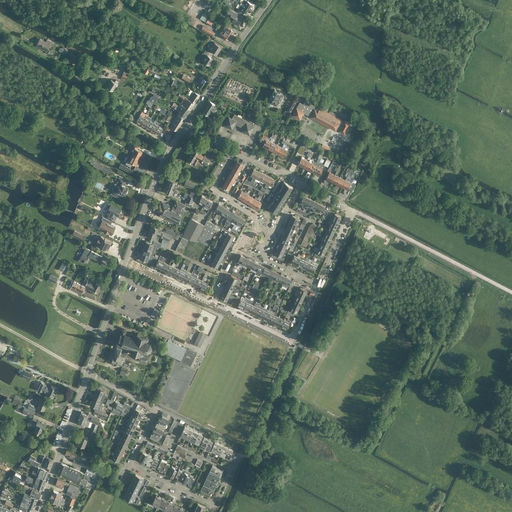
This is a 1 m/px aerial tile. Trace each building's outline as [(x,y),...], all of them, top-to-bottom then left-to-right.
[(247,1),(245,0),(243,0),(242,3),(241,2),(239,5),(240,6),(238,9),(241,11),(246,14),(248,11),(249,12),(251,9),(250,8),(252,4),(247,1)] [(243,17),(229,9),(226,15),(229,17),(230,17),(233,19),(231,22),(238,26),(240,23),(239,22),(243,17)] [(205,22),(208,17),(203,14),(200,19),(205,22)] [(231,36),(234,31),(231,29),(232,27),(226,23),(224,21),(219,28),(231,36)] [(211,36),(214,32),(203,26),(201,30),(211,36)] [(231,36),(219,28),(217,27),(215,29),(218,31),(219,31),(224,34),(222,36),(228,40),(231,36)] [(45,42),(40,39),(36,46),(47,51),(50,45),(52,46),(54,43),(47,40),(45,42)] [(217,54),(221,48),(213,42),(211,45),(214,46),(211,51),(217,54)] [(76,64),(79,57),(73,54),(74,51),(71,49),(68,55),(71,57),(69,61),(76,64)] [(209,66),(213,59),(211,58),(212,55),(205,51),(204,53),(206,55),(202,61),(209,66)] [(126,81),(130,72),(125,70),(121,79),(126,81)] [(188,83),(190,79),(183,75),(181,79),(188,83)] [(209,78),(203,75),(201,78),(200,77),(195,85),(201,90),(209,78)] [(114,82),(111,80),(106,87),(112,91),(115,87),(117,84),(118,82),(116,80),(114,82)] [(279,102),(283,94),(274,90),(270,97),(270,98),(270,99),(268,102),(272,104),(271,105),(272,105),(273,105),(276,106),(278,103),(279,102)] [(194,104),(199,96),(198,95),(193,92),(192,91),(187,99),(194,104)] [(190,109),(194,104),(187,99),(180,93),(178,96),(183,99),(180,103),(190,109)] [(290,113),(296,101),(292,99),(286,111),(290,113)] [(206,106),(202,112),(208,116),(209,113),(213,115),(215,112),(217,108),(214,106),(215,104),(209,101),(206,106)] [(313,106),(305,101),(303,105),(299,103),(296,108),(292,116),(299,120),(303,112),(310,116),(310,117),(335,130),(336,129),(338,130),(337,131),(344,135),(350,123),(343,119),(342,121),(334,117),(336,114),(329,111),(328,113),(322,110),(324,107),(315,102),(313,106)] [(226,111),(229,105),(223,102),(220,108),(226,111)] [(179,106),(174,103),(171,106),(174,108),(175,109),(177,107),(187,114),(190,109),(180,103),(180,104),(179,106)] [(328,105),(327,107),(344,116),(351,120),(352,117),(351,116),(329,104),(328,105)] [(184,118),(187,114),(177,107),(175,109),(178,111),(177,113),(184,118)] [(146,115),(142,113),(140,115),(136,121),(140,124),(146,115)] [(238,116),(234,114),(232,119),(228,117),(224,125),(232,129),(235,124),(237,125),(240,118),(241,117),(239,116),(238,116)] [(145,127),(150,118),(149,117),(150,117),(146,115),(140,124),(145,127)] [(176,131),(184,119),(178,115),(170,127),(176,131)] [(254,120),(263,125),(266,126),(267,124),(268,124),(263,121),(263,120),(255,117),(255,118),(254,120)] [(149,130),(154,122),(150,120),(151,118),(150,118),(145,127),(149,130)] [(249,135),(254,127),(253,127),(254,125),(240,118),(237,125),(243,128),(242,131),(249,135)] [(157,124),(154,122),(149,130),(154,132),(159,123),(157,124)] [(159,135),(163,128),(164,126),(159,123),(154,132),(159,135)] [(97,135),(104,139),(107,135),(99,130),(97,135)] [(263,135),(260,141),(263,143),(262,145),(263,145),(262,146),(265,147),(268,148),(271,142),(273,138),(274,135),(275,135),(272,134),(271,137),(270,136),(269,138),(263,135)] [(271,142),(268,148),(273,151),(276,144),(273,143),(271,142)] [(139,158),(142,152),(137,149),(139,146),(134,144),(130,151),(133,152),(131,155),(139,158)] [(276,144),(273,151),(279,153),(282,147),(279,146),(276,144)] [(282,147),(279,153),(284,156),(287,150),(284,148),(282,147)] [(196,166),(199,160),(202,155),(198,153),(199,151),(194,148),(188,160),(193,162),(193,164),(196,166)] [(211,158),(205,154),(204,156),(202,155),(199,160),(205,163),(204,164),(206,166),(211,158)] [(136,169),(140,162),(138,161),(139,158),(131,155),(127,164),(136,169)] [(304,166),(307,160),(301,157),(298,164),(304,166)] [(314,172),(321,159),(319,158),(316,162),(313,161),(312,163),(309,169),(314,172)] [(320,175),(324,166),(322,164),(322,163),(321,163),(323,160),(321,159),(314,172),(320,175)] [(96,162),(92,160),(91,164),(95,165),(94,167),(103,171),(103,172),(111,175),(113,169),(96,161),(96,162)] [(309,169),(312,163),(307,160),(304,166),(309,169)] [(243,170),(246,165),(243,164),(241,163),(238,161),(235,166),(240,169),(243,170)] [(130,172),(131,170),(131,169),(121,164),(120,167),(130,172)] [(238,174),(240,169),(235,166),(232,171),(238,174)] [(345,180),(342,187),(347,190),(352,180),(350,179),(355,168),(352,166),(351,169),(348,174),(347,177),(345,180)] [(256,177),(259,171),(254,168),(251,175),(256,177)] [(238,181),(239,179),(236,177),(238,174),(232,171),(229,176),(235,179),(238,181)] [(261,180),(264,174),(259,171),(256,177),(261,180)] [(329,172),(326,179),(331,181),(334,175),(329,172)] [(267,183),(270,176),(264,174),(261,180),(267,183)] [(334,175),(331,181),(336,184),(340,178),(334,175)] [(232,184),(235,179),(229,176),(226,181),(232,184)] [(272,185),(275,179),(270,176),(267,183),(272,185)] [(113,193),(112,194),(116,196),(117,196),(118,195),(118,194),(124,197),(128,188),(123,186),(123,185),(125,179),(119,177),(116,184),(115,183),(112,189),(114,190),(114,191),(113,193)] [(340,178),(336,184),(342,187),(345,180),(343,179),(340,178)] [(177,182),(169,179),(169,180),(168,180),(167,183),(167,185),(176,189),(177,186),(176,186),(177,182)] [(194,183),(186,180),(184,185),(193,188),(195,183),(198,184),(199,182),(195,181),(194,183)] [(274,192),(280,181),(278,180),(272,191),(274,192)] [(227,192),(229,190),(232,184),(226,181),(223,186),(226,188),(224,191),(227,192)] [(285,200),(293,187),(285,182),(277,195),(285,200)] [(176,189),(167,185),(166,187),(165,187),(164,190),(165,190),(164,191),(172,195),(174,195),(175,193),(177,193),(178,190),(176,189)] [(245,193),(242,191),(239,195),(238,197),(243,200),(247,194),(248,192),(246,191),(245,193)] [(186,201),(185,204),(185,205),(191,207),(193,204),(195,202),(197,197),(195,197),(189,194),(187,198),(186,201)] [(248,203),(252,197),(247,194),(243,200),(248,203)] [(277,213),(285,200),(277,195),(269,208),(277,213)] [(203,206),(204,205),(207,199),(202,196),(199,202),(201,203),(200,205),(203,206)] [(304,208),(309,198),(304,196),(301,202),(300,203),(303,205),(302,207),(304,208)] [(255,199),(252,197),(248,203),(253,206),(257,200),(258,198),(256,197),(255,199)] [(311,207),(315,201),(309,198),(304,208),(307,209),(309,206),(311,207)] [(209,208),(213,202),(207,199),(204,205),(209,208)] [(258,209),(262,203),(257,200),(253,206),(258,209)] [(161,202),(156,213),(178,224),(184,210),(185,207),(184,206),(185,205),(185,204),(177,201),(176,202),(173,207),(161,202)] [(315,213),(317,210),(320,204),(315,201),(311,207),(313,208),(313,209),(313,212),(315,213)] [(108,211),(105,217),(112,220),(115,215),(118,216),(121,210),(110,204),(108,204),(107,206),(108,208),(109,208),(107,211),(108,211)] [(220,213),(224,207),(219,204),(215,209),(220,213)] [(322,213),(325,206),(320,204),(317,210),(322,213)] [(226,216),(229,210),(224,207),(220,213),(225,216),(226,216)] [(227,225),(234,213),(229,210),(226,216),(225,216),(224,218),(227,219),(226,220),(227,221),(225,223),(227,225)] [(333,216),(331,214),(327,213),(328,211),(326,210),(323,215),(326,216),(329,218),(332,219),(338,222),(341,216),(334,213),(333,216)] [(236,222),(239,216),(234,213),(227,225),(229,226),(231,223),(233,220),(236,222)] [(296,224),(299,218),(293,215),(290,221),(296,224)] [(239,216),(236,222),(235,224),(237,225),(240,227),(245,219),(239,216)] [(98,221),(97,224),(97,226),(99,226),(99,227),(104,229),(103,230),(102,230),(111,235),(115,227),(109,223),(110,221),(103,217),(101,220),(102,220),(101,222),(100,221),(98,221)] [(205,225),(192,219),(183,235),(198,242),(199,241),(207,245),(217,226),(207,221),(205,225)] [(336,227),(338,222),(332,219),(330,225),(336,227)] [(294,229),(296,224),(290,221),(287,226),(294,229)] [(164,235),(165,233),(157,230),(158,227),(152,225),(150,231),(156,233),(160,234),(164,235)] [(336,227),(330,225),(328,227),(325,226),(324,229),(327,230),(333,233),(336,227)] [(291,235),(294,229),(287,226),(285,232),(291,235)] [(331,238),(333,233),(327,230),(325,236),(331,238)] [(82,241),(84,236),(75,231),(72,236),(82,241)] [(155,239),(156,233),(150,231),(148,236),(155,239)] [(289,240),(291,235),(285,232),(282,237),(289,240)] [(231,241),(234,236),(228,233),(225,238),(231,241)] [(95,237),(94,240),(95,241),(96,242),(96,243),(97,244),(96,244),(107,250),(109,246),(108,246),(109,243),(110,244),(111,242),(106,239),(105,238),(105,239),(101,236),(100,237),(99,237),(99,238),(97,237),(95,237)] [(328,244),(331,238),(325,236),(322,241),(328,244)] [(289,247),(290,244),(287,243),(289,240),(282,237),(280,243),(289,247)] [(229,247),(231,241),(225,238),(223,243),(229,247)] [(161,244),(162,243),(155,241),(154,244),(146,241),(144,247),(152,249),(153,246),(155,247),(157,246),(160,247),(161,244)] [(326,249),(328,244),(322,241),(320,246),(326,249)] [(226,252),(229,247),(223,243),(220,249),(226,252)] [(288,249),(289,247),(280,243),(277,248),(284,251),(285,248),(288,249)] [(223,257),(226,252),(220,249),(217,247),(214,246),(213,248),(216,249),(216,250),(219,251),(217,254),(223,257)] [(326,249),(320,246),(319,248),(316,247),(314,251),(323,255),(326,249)] [(154,253),(155,250),(152,249),(144,247),(142,252),(150,255),(151,252),(154,253)] [(91,251),(86,248),(81,258),(80,257),(78,260),(79,261),(83,263),(88,256),(99,262),(102,256),(91,250),(91,251)] [(283,261),(286,255),(284,254),(285,252),(284,251),(277,248),(275,254),(278,255),(277,258),(283,261)] [(152,262),(155,257),(150,255),(142,252),(140,258),(148,261),(152,262)] [(220,262),(223,257),(217,254),(214,259),(220,262)] [(297,264),(300,257),(301,256),(298,254),(297,257),(294,255),(291,261),(297,264)] [(244,264),(247,258),(241,255),(238,262),(240,264),(241,263),(244,264)] [(164,262),(166,258),(163,257),(162,261),(159,259),(156,265),(161,268),(164,262)] [(302,267),(305,260),(306,259),(300,257),(297,264),(302,267)] [(249,267),(252,261),(247,258),(244,264),(249,267)] [(217,267),(220,262),(214,259),(212,264),(217,267)] [(308,269),(312,261),(309,259),(308,262),(305,260),(302,267),(308,269)] [(254,272),(258,263),(252,261),(249,267),(251,268),(250,270),(254,272)] [(313,272),(316,266),(313,264),(314,262),(312,261),(308,269),(313,272)] [(167,271),(169,265),(164,262),(161,268),(167,271)] [(175,267),(176,264),(174,263),(171,266),(169,265),(167,271),(172,273),(175,267)] [(260,272),(263,266),(258,263),(254,272),(255,273),(257,270),(260,272)] [(265,277),(269,269),(263,266),(260,272),(262,273),(261,275),(265,277)] [(177,276),(180,270),(175,267),(172,273),(177,276)] [(183,278),(187,270),(181,268),(180,270),(177,276),(183,278)] [(272,277),(274,271),(269,269),(265,277),(266,278),(267,275),(272,277)] [(188,281),(191,275),(192,273),(187,270),(183,278),(188,281)] [(277,283),(278,280),(277,280),(280,274),(274,271),(272,277),(273,278),(271,280),(277,283)] [(196,278),(198,275),(194,273),(193,276),(191,275),(188,281),(193,284),(196,278)] [(283,283),(286,277),(280,274),(277,280),(278,280),(283,283)] [(235,283),(238,278),(231,275),(229,280),(235,283)] [(204,289),(207,283),(205,282),(207,279),(203,277),(202,280),(199,286),(204,289)] [(287,288),(288,285),(291,279),(286,277),(283,283),(282,285),(287,288)] [(199,286),(202,280),(196,278),(193,284),(199,286)] [(95,284),(85,279),(82,284),(97,292),(100,285),(96,283),(95,284)] [(232,289),(235,283),(229,280),(226,286),(232,289)] [(297,286),(298,283),(293,280),(289,289),(291,290),(294,284),(297,286)] [(81,295),(85,287),(74,282),(70,289),(81,295)] [(230,294),(232,289),(226,286),(223,291),(230,294)] [(304,296),(307,290),(301,288),(298,293),(304,296)] [(236,298),(230,294),(223,291),(221,297),(227,300),(229,296),(235,300),(234,303),(236,304),(239,299),(236,298)] [(302,301),(304,296),(298,293),(296,292),(293,297),(295,298),(302,301)] [(243,308),(247,298),(248,297),(245,296),(243,300),(241,299),(238,305),(243,308)] [(248,310),(251,304),(252,303),(249,301),(250,300),(247,298),(243,308),(248,310)] [(299,307),(302,301),(295,298),(293,304),(299,307)] [(254,313),(258,305),(258,303),(256,302),(254,305),(251,304),(248,310),(254,313)] [(296,312),(299,307),(293,304),(290,309),(296,312)] [(259,315),(263,307),(258,305),(254,313),(259,315)] [(265,318),(269,310),(263,307),(259,315),(265,318)] [(273,315),(274,313),(269,310),(265,318),(270,321),(273,314),(273,315)] [(275,323),(278,317),(273,315),(273,314),(270,321),(275,323)] [(284,320),(283,320),(278,317),(275,323),(281,326),(284,320)] [(286,320),(284,319),(283,320),(284,320),(281,326),(286,328),(290,320),(288,319),(286,320)] [(137,335),(126,332),(126,331),(122,330),(121,334),(120,333),(118,341),(117,341),(115,346),(119,347),(119,349),(127,351),(128,349),(131,350),(131,352),(139,355),(138,360),(145,362),(147,357),(144,356),(146,352),(147,352),(147,353),(147,352),(149,352),(150,351),(151,351),(150,350),(151,349),(152,347),(152,346),(151,345),(150,344),(151,343),(150,343),(147,342),(147,341),(148,340),(149,339),(148,337),(137,334),(137,335)] [(200,347),(206,335),(200,332),(194,344),(200,347)] [(190,350),(168,340),(163,351),(180,360),(179,361),(184,363),(184,362),(191,365),(198,351),(191,348),(190,350)] [(127,351),(119,349),(118,350),(116,349),(114,356),(113,356),(113,357),(112,357),(111,359),(112,360),(112,361),(112,363),(112,364),(115,365),(116,364),(117,362),(123,364),(127,365),(128,361),(125,360),(124,360),(127,351)] [(30,380),(33,374),(25,370),(22,377),(30,380)] [(40,382),(37,389),(42,391),(43,391),(46,392),(45,394),(52,398),(54,394),(55,395),(56,395),(57,392),(57,391),(56,391),(57,388),(50,384),(49,388),(45,386),(46,384),(40,382)] [(101,389),(101,388),(98,386),(98,388),(97,387),(95,393),(104,397),(106,394),(102,393),(104,390),(101,389)] [(102,403),(104,397),(95,393),(92,399),(102,403)] [(37,402),(35,406),(36,406),(38,407),(44,410),(46,404),(43,402),(44,401),(39,399),(38,402),(37,402)] [(99,409),(101,405),(102,403),(92,399),(90,404),(97,407),(96,408),(95,407),(93,413),(101,416),(103,411),(99,409)] [(115,401),(113,407),(119,410),(123,412),(124,412),(125,410),(126,408),(129,409),(130,405),(124,402),(123,405),(122,404),(115,401)] [(22,412),(32,417),(35,412),(34,411),(36,406),(35,406),(29,403),(26,402),(24,407),(25,407),(22,412)] [(140,417),(142,412),(135,408),(133,414),(140,417)] [(91,418),(87,417),(88,415),(81,412),(79,417),(90,421),(92,422),(97,423),(99,419),(91,416),(91,418)] [(167,422),(170,416),(167,414),(163,412),(161,417),(159,417),(158,420),(159,421),(166,424),(165,423),(166,421),(167,422)] [(137,423),(140,417),(133,414),(130,419),(137,423)] [(43,429),(43,428),(44,428),(45,427),(45,426),(46,423),(33,417),(32,420),(37,422),(35,426),(37,426),(34,432),(40,434),(42,429),(43,429)] [(88,427),(90,421),(79,417),(77,423),(81,424),(81,425),(84,426),(84,425),(88,427)] [(134,428),(137,423),(130,419),(127,425),(134,428)] [(166,424),(159,421),(158,423),(157,422),(155,426),(156,426),(162,429),(163,427),(165,427),(166,424)] [(100,427),(100,425),(98,424),(93,423),(90,431),(94,433),(97,426),(100,427)] [(132,434),(134,428),(127,425),(125,430),(132,434)] [(162,429),(156,426),(155,428),(154,428),(152,431),(154,432),(161,435),(159,434),(160,432),(162,433),(163,430),(162,429)] [(185,437),(189,428),(185,426),(181,435),(185,437)] [(190,439),(194,431),(189,428),(185,437),(190,439)] [(129,439),(132,434),(125,430),(122,436),(129,439)] [(90,440),(92,435),(82,431),(77,445),(84,448),(87,438),(90,440)] [(194,441),(198,433),(194,431),(190,439),(194,441)] [(161,435),(154,432),(153,434),(151,433),(150,437),(157,440),(158,438),(159,438),(161,435)] [(199,443),(203,435),(198,433),(194,441),(199,443)] [(127,445),(129,439),(122,436),(119,441),(127,445)] [(204,447),(209,439),(204,437),(200,445),(204,447)] [(209,449),(213,441),(209,439),(204,447),(209,449)] [(124,450),(127,445),(119,441),(117,447),(124,450)] [(216,451),(220,443),(215,441),(211,449),(216,451)] [(220,453),(224,445),(220,443),(216,451),(220,453)] [(225,455),(229,447),(224,445),(220,453),(225,455)] [(121,456),(124,450),(117,447),(114,452),(121,456)] [(229,458),(233,449),(229,447),(225,455),(229,458)] [(67,450),(65,454),(69,455),(68,457),(73,459),(72,462),(78,465),(87,468),(85,474),(95,480),(98,481),(100,476),(101,474),(98,473),(98,472),(95,470),(97,465),(81,459),(82,456),(87,458),(88,455),(82,452),(81,455),(80,455),(67,450)] [(118,461),(121,456),(114,452),(111,458),(118,461)] [(144,463),(145,461),(147,456),(145,455),(146,453),(142,452),(139,459),(141,460),(141,461),(144,463)] [(32,464),(37,466),(38,465),(38,464),(44,466),(50,468),(53,459),(44,456),(42,463),(39,463),(34,460),(34,461),(33,462),(32,464)] [(155,468),(158,461),(156,460),(157,459),(153,457),(153,458),(150,464),(152,465),(151,466),(155,468)] [(162,472),(163,470),(165,465),(163,463),(164,462),(161,460),(157,467),(159,468),(159,470),(162,472)] [(61,464),(57,474),(78,483),(79,483),(85,485),(87,481),(94,484),(95,480),(85,474),(61,464)] [(173,477),(178,467),(176,466),(175,467),(172,466),(171,467),(168,473),(170,474),(170,475),(173,477)] [(220,477),(222,473),(221,473),(222,470),(212,466),(209,472),(220,477)] [(46,479),(48,472),(41,469),(39,473),(37,472),(33,471),(32,474),(36,475),(36,476),(37,476),(46,479)] [(184,472),(185,470),(182,469),(181,470),(179,469),(175,476),(177,477),(177,479),(180,480),(181,479),(184,472)] [(24,485),(25,484),(24,483),(18,480),(21,475),(16,472),(12,479),(17,482),(19,483),(24,485)] [(189,476),(187,475),(187,473),(184,472),(181,479),(183,480),(182,481),(186,483),(187,481),(190,474),(189,476)] [(218,480),(220,477),(209,472),(206,478),(216,482),(217,480),(218,480)] [(191,485),(195,479),(192,477),(193,476),(190,474),(187,481),(188,482),(188,484),(191,485)] [(36,479),(33,478),(27,476),(25,479),(43,486),(46,479),(37,476),(36,479)] [(214,489),(216,485),(215,485),(216,482),(206,478),(203,484),(214,489)] [(42,490),(43,486),(25,479),(28,483),(34,485),(34,487),(36,488),(42,490)] [(57,479),(55,485),(62,487),(63,484),(68,486),(69,483),(57,479)] [(53,490),(51,495),(73,504),(75,498),(76,495),(77,495),(80,486),(70,482),(69,483),(70,483),(67,491),(65,494),(70,496),(69,498),(66,497),(65,499),(63,498),(62,498),(63,496),(60,495),(61,493),(53,490)] [(212,493),(214,489),(203,484),(200,490),(210,495),(211,492),(212,493)] [(38,499),(41,492),(32,489),(30,495),(38,499)] [(37,502),(38,499),(31,496),(28,495),(24,493),(23,497),(37,502)] [(51,495),(49,500),(57,503),(60,504),(60,503),(63,503),(64,502),(66,503),(67,502),(72,505),(73,504),(51,495)] [(158,506),(162,498),(156,495),(152,503),(158,506)] [(35,506),(37,502),(23,497),(21,501),(35,506)] [(164,509),(167,501),(162,498),(158,506),(164,509)] [(34,510),(35,506),(21,501),(20,504),(34,510)] [(169,511),(173,503),(167,501),(164,509),(169,511)] [(170,511),(175,511),(179,506),(173,503),(169,511),(170,511)] [(201,511),(202,511),(205,507),(198,503),(195,509),(201,511)]
